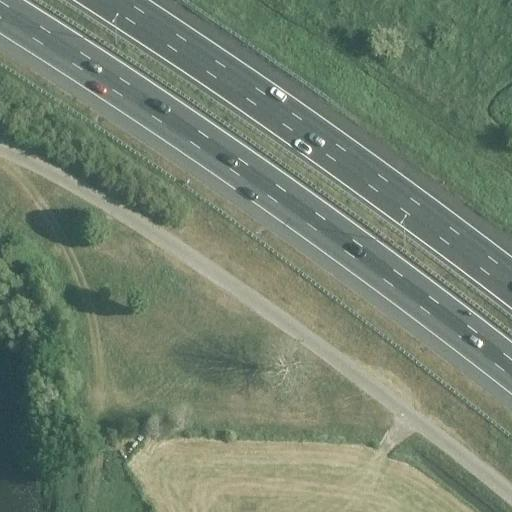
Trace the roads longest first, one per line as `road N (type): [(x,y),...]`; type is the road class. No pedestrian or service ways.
road 1 (motorway): [(0,9),(338,232),(511,370)]
road 2 (unclassified): [(511,497),(144,227),(0,148)]
road 3 (motorway): [(511,285),(383,186),(110,0)]
road 4 (track): [(94,511),(88,340),(58,266),(0,183)]
